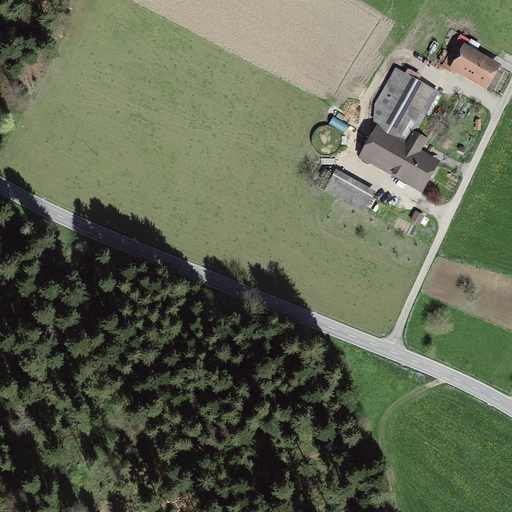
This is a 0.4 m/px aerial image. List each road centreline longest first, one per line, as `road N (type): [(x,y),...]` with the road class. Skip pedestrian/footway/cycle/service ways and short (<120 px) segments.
road 1 (tertiary): [(511,408),(0,184)]
road 2 (unknown): [(450,215),(353,157),(372,94),(397,58),(503,101)]
road 3 (track): [(389,350),(511,85)]
road 4 (track): [(450,377),(399,400),(382,419),(379,440),(397,511)]
